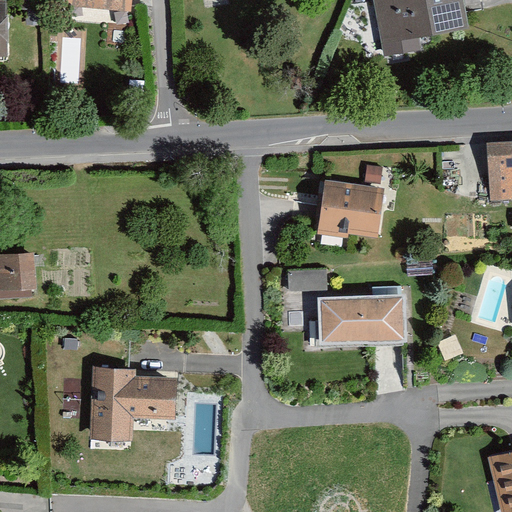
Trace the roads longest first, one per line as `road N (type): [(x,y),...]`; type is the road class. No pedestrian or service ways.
road 1 (residential): [(424,396),(253,404),(241,132)]
road 2 (tertiary): [(241,132),(511,120)]
road 3 (tertiary): [(0,145),(163,136)]
road 4 (residential): [(163,136),(160,0)]
